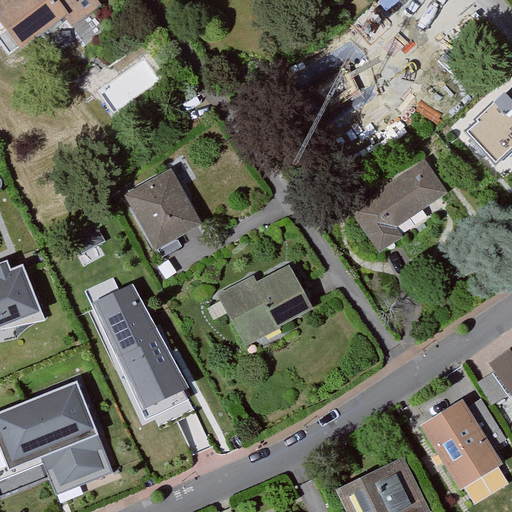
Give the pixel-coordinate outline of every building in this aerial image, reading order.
[(101,15),(90,0),(10,0),(0,8),(0,28),(29,68),(101,15)] [(429,24),(407,0),(392,0),(358,29),(386,61),(429,24)] [(497,170),(511,155),(511,105),(506,99),(466,138),(497,170)] [(450,198),(427,164),(356,212),(379,246),(388,260),(408,246),(398,232),(450,198)] [(207,231),(176,173),(129,199),(160,256),(207,231)] [(7,264),(0,266),(0,331),(42,315),(23,267),(11,272),(7,264)] [(250,353),(320,317),(297,271),(263,288),(259,280),(222,299),(226,307),(250,353)] [(187,382),(156,320),(105,345),(136,407),(187,382)] [(511,355),(490,370),(498,381),(511,401),(511,355)] [(76,384),(0,415),(0,450),(9,471),(41,458),(55,494),(112,471),(76,384)] [(511,485),(511,478),(476,418),(432,444),(471,509),(511,485)] [(434,511),(411,466),(344,500),(349,511),(434,511)]
